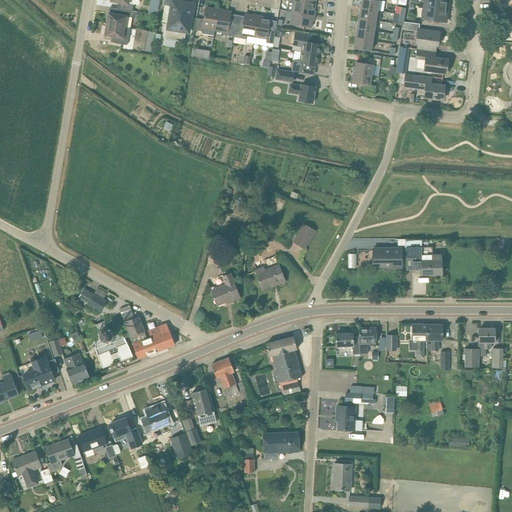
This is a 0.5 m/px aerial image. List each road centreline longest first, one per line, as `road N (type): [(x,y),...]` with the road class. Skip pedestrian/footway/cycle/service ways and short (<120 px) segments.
road 1 (unclassified): [(46,248),(87,0)]
road 2 (primary): [(0,432),(213,346)]
road 3 (residential): [(316,311),(399,110)]
road 4 (unclassified): [(309,511),(316,311)]
road 5 (primary): [(316,311),(511,310)]
road 6 (unclassified): [(213,346),(46,248)]
road 7 (residential): [(399,110),(355,104),(339,92),(341,0)]
road 8 (residential): [(468,120),(476,0)]
